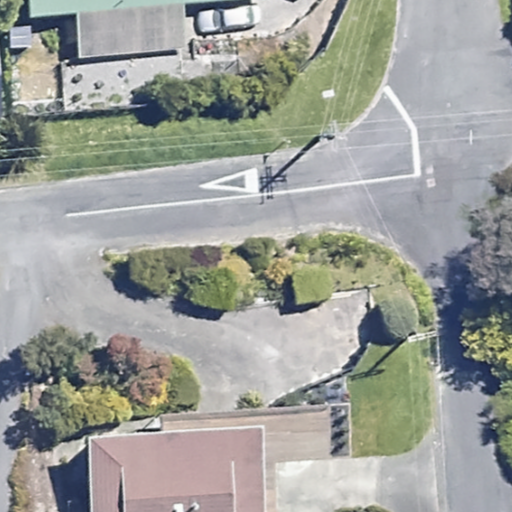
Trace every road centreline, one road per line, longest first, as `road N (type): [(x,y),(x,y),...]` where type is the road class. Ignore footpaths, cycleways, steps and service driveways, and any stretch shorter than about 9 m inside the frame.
road 1 (residential): [(0,223),(469,164)]
road 2 (residential): [(471,511),(469,164)]
road 3 (residential): [(453,0),(469,164)]
